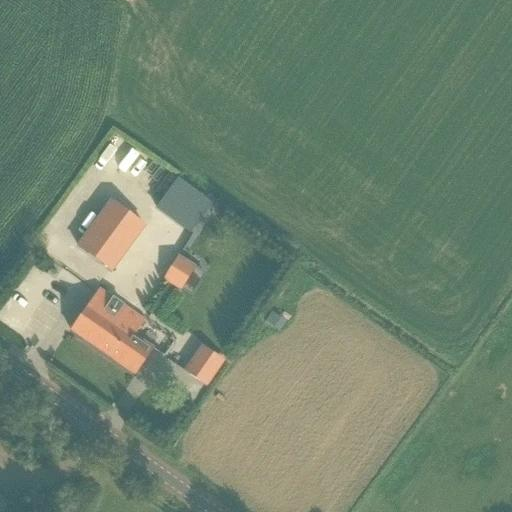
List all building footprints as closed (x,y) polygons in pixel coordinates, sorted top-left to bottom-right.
[(156,210),(189,235),(212,204),(179,179),(156,210)] [(111,202),(78,248),(110,272),(143,226),(111,202)] [(188,262),(193,246),(181,242),(166,283),(187,291),(196,265),(188,262)] [(152,349),(134,337),(145,322),(100,291),(83,316),(71,332),(134,376),(152,349)] [(271,313),(265,323),(273,328),(280,319),(271,313)] [(185,373),(205,387),(222,362),(202,348),(185,373)] [(0,511),(19,511),(0,498),(0,511)]
